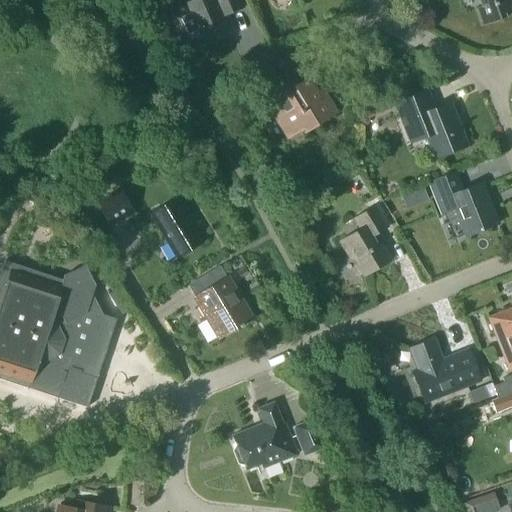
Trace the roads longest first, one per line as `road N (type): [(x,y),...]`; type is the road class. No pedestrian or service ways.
road 1 (residential): [(193,511),(181,508),(169,481),(185,403),(196,390),(511,259)]
road 2 (residential): [(485,71),(383,19),(369,0)]
